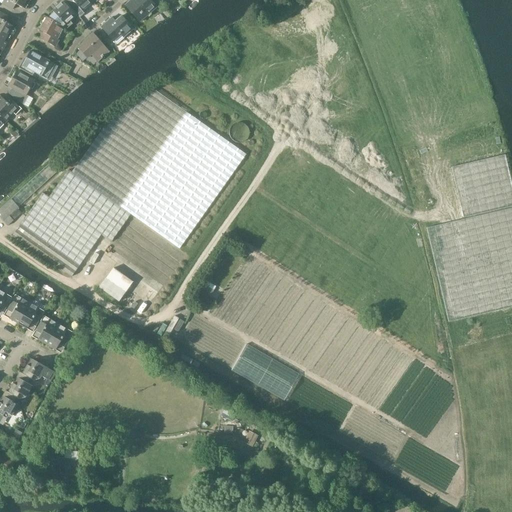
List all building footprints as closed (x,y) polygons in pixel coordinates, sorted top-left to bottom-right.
[(15,4),(25,9),(30,0),(0,0),(0,2),(12,10),(15,4)] [(67,0),(66,1),(80,17),(84,14),(82,11),(92,2),(90,0),(67,0)] [(156,7),(160,3),(157,0),(153,0),(151,2),(149,0),(130,0),(125,5),(139,22),(156,7)] [(50,13),(47,18),(64,28),(64,27),(67,29),(73,24),(71,22),(76,17),(63,1),(50,13)] [(0,32),(9,38),(15,28),(5,22),(8,17),(0,11),(0,32)] [(111,17),(100,27),(113,42),(114,41),(113,40),(120,34),(123,37),(133,29),(121,16),(115,21),(111,17)] [(64,28),(47,18),(46,18),(39,30),(43,32),(39,38),(55,47),(59,41),(57,40),(64,28)] [(0,44),(4,47),(9,38),(0,32),(0,44)] [(78,48),(87,58),(91,54),(97,62),(108,52),(93,34),(83,43),(78,48)] [(23,60),(18,68),(32,76),(34,72),(46,79),(54,64),(30,51),(24,61),(23,60)] [(12,88),(9,93),(23,105),(29,96),(26,95),(35,80),(17,71),(8,86),(12,88)] [(25,244),(23,246),(37,256),(39,254),(71,277),(101,235),(111,242),(130,215),(179,249),(245,155),(153,89),(109,120),(72,173),(68,170),(49,197),(43,193),(13,235),(25,244)] [(0,115),(5,121),(5,120),(13,112),(15,115),(21,109),(10,99),(7,102),(0,96),(0,115)] [(511,187),(504,155),(451,167),(463,218),(511,206),(511,187)] [(0,208),(0,217),(8,226),(23,213),(18,207),(59,171),(51,162),(11,199),(0,208)] [(511,207),(426,228),(448,322),(511,307),(511,207)] [(119,302),(123,295),(132,282),(113,268),(99,288),(119,302)] [(0,288),(1,287),(0,286),(0,314),(1,315),(12,298),(0,291),(0,288)] [(9,318),(18,324),(31,300),(29,299),(27,302),(15,295),(5,313),(10,316),(9,318)] [(33,301),(31,300),(18,324),(27,329),(28,326),(34,329),(44,312),(42,311),(45,307),(34,300),(33,301)] [(37,339),(46,345),(59,321),(57,320),(56,323),(43,316),(33,334),(39,337),(37,339)] [(487,326),(486,322),(485,320),(484,319),(482,318),(480,316),(476,316),(472,316),(469,319),(467,322),(466,324),(466,326),(467,330),(469,333),(470,334),(472,336),(476,336),(478,336),(480,336),(484,333),(486,330),(486,329),(487,326)] [(62,322),(59,321),(46,345),(55,350),(57,347),(62,350),(72,333),(60,326),(62,322)] [(19,372),(16,378),(28,384),(31,380),(33,381),(39,380),(41,377),(48,380),(50,382),(54,375),(52,373),(52,371),(30,358),(30,359),(31,360),(28,366),(27,365),(22,373),(19,372)] [(13,403),(14,403),(17,398),(19,399),(25,398),(32,386),(28,384),(16,378),(8,392),(5,390),(2,396),(13,403)] [(0,399),(0,415),(5,418),(11,417),(18,405),(14,403),(13,403),(2,396),(0,399)] [(40,445),(41,444),(43,434),(33,432),(31,444),(40,445)] [(0,470),(7,475),(15,461),(0,452),(0,470)] [(47,467),(46,472),(77,476),(79,460),(50,456),(51,454),(43,453),(41,466),(47,467)]
